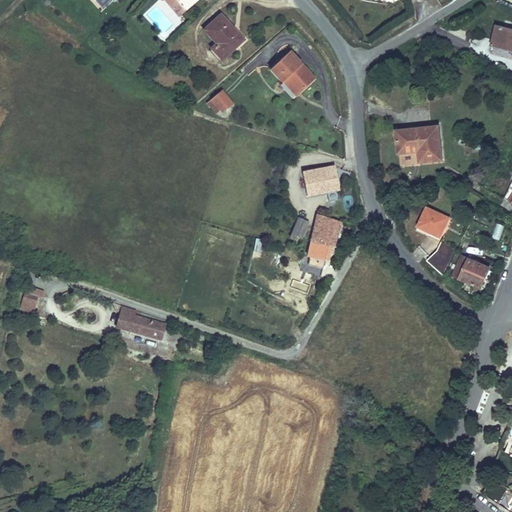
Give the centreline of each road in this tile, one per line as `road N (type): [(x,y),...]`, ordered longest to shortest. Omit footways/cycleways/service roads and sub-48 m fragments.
road 1 (unclassified): [(348,64),(370,209),(433,293),(501,319)]
road 2 (residential): [(501,319),(444,472)]
road 3 (unclassified): [(348,64),(451,0)]
